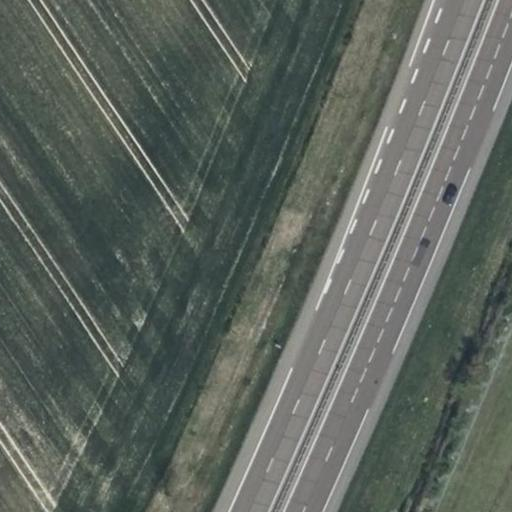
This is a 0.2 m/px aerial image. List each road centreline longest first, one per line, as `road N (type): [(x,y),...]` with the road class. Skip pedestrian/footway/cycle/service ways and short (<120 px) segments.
road 1 (motorway): [(300,511),(511,15)]
road 2 (motorway): [(395,185),(248,511)]
road 3 (motorway): [(468,0),(395,185)]
road 4 (motorway): [(448,0),(395,185)]
